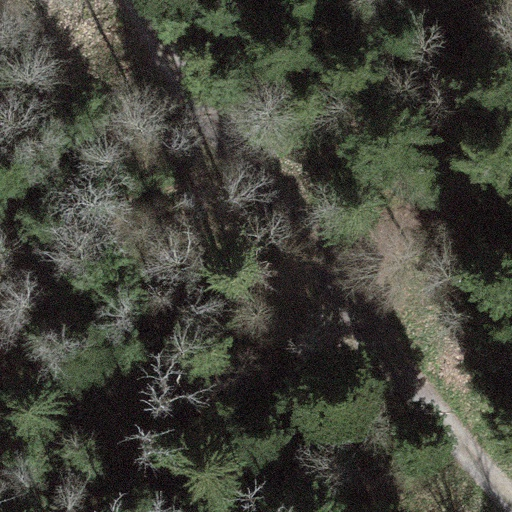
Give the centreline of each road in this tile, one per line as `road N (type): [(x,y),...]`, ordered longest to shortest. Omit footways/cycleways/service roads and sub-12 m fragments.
road 1 (track): [(511,176),(330,264),(196,101),(130,0)]
road 2 (track): [(330,264),(437,427),(511,502)]
